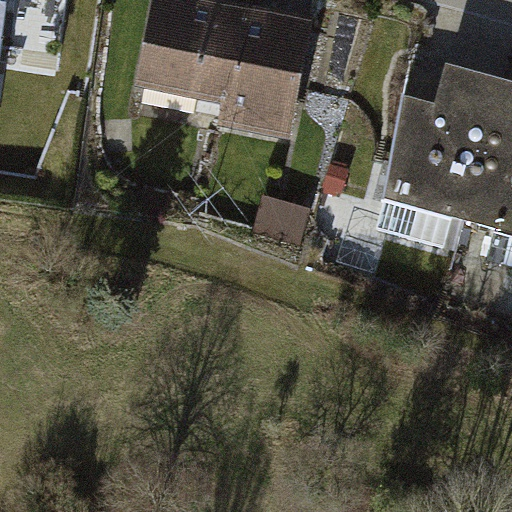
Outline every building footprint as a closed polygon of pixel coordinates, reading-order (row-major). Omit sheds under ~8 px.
[(0,0),(0,124),(15,0),(0,0)] [(320,25),(192,0),(157,0),(139,97),(225,113),(221,133),(296,148),(320,25)] [(439,113),(404,103),(379,237),(458,257),(466,226),(511,237),(511,89),(449,71),(439,113)] [(351,173),(332,167),(325,191),(344,197),(351,173)] [(313,214),(265,200),(255,235),(304,249),(313,214)]
